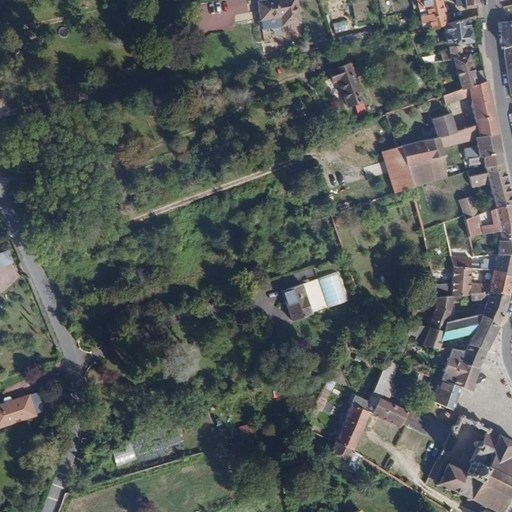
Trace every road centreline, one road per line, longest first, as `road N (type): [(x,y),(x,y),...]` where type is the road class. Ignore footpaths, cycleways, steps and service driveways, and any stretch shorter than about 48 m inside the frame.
road 1 (residential): [(0,195),(73,372),(71,440),(47,511)]
road 2 (track): [(0,195),(145,149),(306,74)]
road 3 (track): [(30,259),(301,159)]
road 4 (track): [(0,118),(173,64),(210,13)]
road 5 (tertiary): [(489,0),(511,150)]
